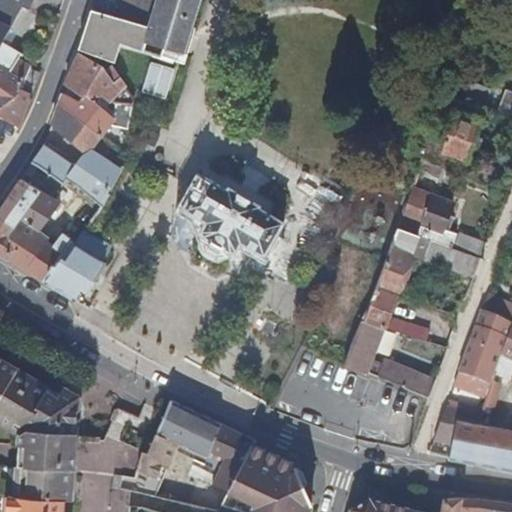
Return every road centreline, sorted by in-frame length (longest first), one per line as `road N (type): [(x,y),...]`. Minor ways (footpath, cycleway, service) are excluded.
road 1 (unclassified): [(343,458),(218,408),(0,285)]
road 2 (unclassified): [(407,469),(511,199)]
road 3 (residential): [(80,0),(38,123),(0,177)]
